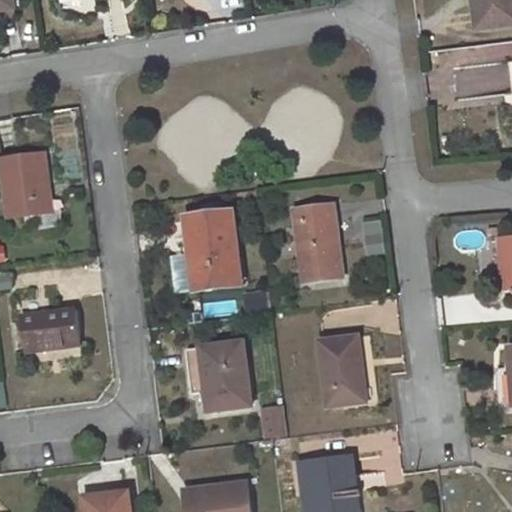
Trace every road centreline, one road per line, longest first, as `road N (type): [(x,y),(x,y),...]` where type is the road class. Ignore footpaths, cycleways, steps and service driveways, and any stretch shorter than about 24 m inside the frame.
road 1 (residential): [(0,431),(94,420),(116,409),(128,388),(132,361),(93,60)]
road 2 (residential): [(93,60),(377,14)]
road 3 (residential): [(401,194),(435,457)]
road 4 (residential): [(377,14),(401,194)]
